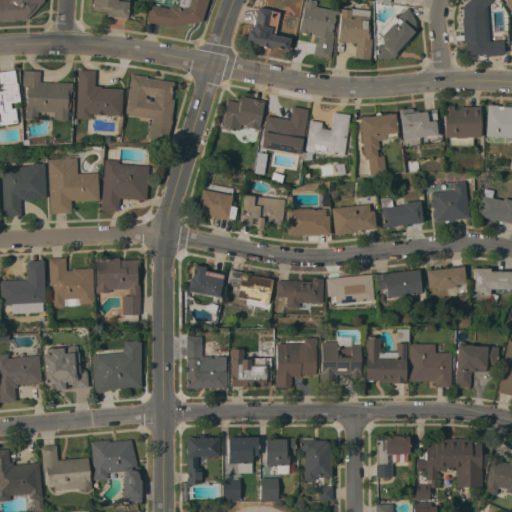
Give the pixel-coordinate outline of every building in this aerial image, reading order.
[(44,0),(26,19),(15,20),(15,21),(0,21),(0,0),(44,0)] [(91,0),(127,0),(127,2),(128,2),(127,17),(125,17),(125,19),(108,18),(108,16),(106,16),(106,11),(91,10),(91,0)] [(207,0),(201,21),(171,26),(145,21),(148,4),(169,8),(169,6),(177,5),(178,0),(207,0)] [(303,6),(304,0),(311,0),(315,1),(314,2),(315,2),(315,6),(334,10),(333,17),(335,18),(334,22),(332,22),(332,24),(333,25),(332,29),(331,29),(331,31),(333,32),(332,35),(333,35),(331,45),(332,45),(329,58),(312,55),(315,41),(317,41),(317,37),(313,36),(313,33),(308,32),(308,34),(305,34),(301,34),(301,33),(298,32),(303,6)] [(485,56),(485,54),(465,55),(464,40),(462,41),(461,17),(462,17),(461,6),(467,0),(492,0),(487,5),(489,40),(503,39),(504,52),(503,53),(503,55),(485,56)] [(511,0),(503,0),(508,10),(511,8),(511,0)] [(376,58),(376,45),(382,44),(382,38),(374,31),(378,28),(380,29),(392,15),(396,18),(407,6),(415,21),(415,30),(412,34),(413,35),(408,39),(409,40),(393,57),(376,58)] [(275,34),(290,37),(287,50),(272,47),(272,48),(255,44),(255,43),(245,41),(248,29),(252,30),(257,7),(272,10),(272,11),(279,12),(275,34)] [(340,13),(339,13),(340,8),(350,9),(350,8),(369,10),(367,26),(369,27),(368,38),(371,38),(369,59),(354,57),(355,43),(337,41),(340,13)] [(78,69),(95,70),(94,86),(100,86),(100,88),(122,89),(120,115),(89,113),(89,118),(77,118),(77,124),(72,123),(73,118),(76,118),(78,69)] [(0,71),(14,70),(16,83),(17,83),(19,101),(9,102),(10,108),(15,108),(17,122),(0,124),(0,71)] [(72,83),(71,91),(70,91),(69,108),(67,107),(67,119),(53,118),(53,112),(37,111),(36,118),(24,118),(25,108),(26,108),(27,85),(22,85),(23,70),(40,71),(39,81),(54,82),(72,83)] [(130,74),(146,76),(146,78),(173,82),(171,99),(173,99),(171,120),(172,120),(164,143),(146,137),(152,118),(125,115),(130,74)] [(256,140),(247,143),(239,141),(234,135),(221,132),(224,119),(222,119),(225,100),(238,102),(239,96),(263,101),(256,140)] [(511,106),(511,142),(485,141),(485,136),(484,136),(486,104),(497,105),(497,109),(502,109),(502,106),(511,106)] [(479,137),(472,137),(472,145),(449,145),(449,137),(443,137),(443,106),(445,106),(445,105),(451,105),(453,105),(453,109),(459,109),(459,106),(479,106),(479,137)] [(302,140),(300,139),(297,154),(285,152),(285,153),(271,151),(272,150),(261,148),(261,147),(260,147),(264,122),(265,115),(289,119),(291,106),(307,109),(302,140)] [(412,111),(417,110),(417,112),(423,111),(422,109),(435,108),(436,113),(435,113),(436,120),(437,119),(439,134),(438,134),(438,136),(430,137),(429,135),(418,136),(418,144),(404,145),(403,139),(402,139),(402,138),(401,138),(398,109),(412,108),(412,111)] [(342,155),(312,151),(312,153),(311,152),(310,159),(302,159),(302,156),(303,147),(304,147),(308,120),(321,122),(320,128),(329,129),(332,112),(349,114),(342,155)] [(384,173),(369,175),(367,159),(364,159),(361,136),(360,136),(359,130),(360,130),(358,116),(368,115),(368,116),(374,115),(374,114),(375,113),(376,112),(378,112),(379,113),(380,113),(380,114),(382,114),(381,113),(384,112),(384,114),(385,114),(385,113),(390,112),(390,113),(394,113),(396,131),(395,131),(396,136),(385,138),(386,139),(377,140),(378,148),(376,149),(376,156),(382,155),(384,173)] [(97,172),(98,200),(81,200),(81,199),(70,199),(70,212),(49,213),(47,159),(76,158),(77,173),(97,172)] [(104,159),(118,160),(118,163),(148,166),(145,200),(119,198),(118,211),(100,209),(104,159)] [(1,166),(30,165),(30,164),(44,163),(45,198),(20,199),(20,215),(3,216),(1,166)] [(335,164),(343,163),(344,173),(337,174),(335,164)] [(468,217),(434,221),(432,207),(430,207),(429,199),(431,199),(431,192),(453,190),(452,183),(464,181),(468,217)] [(212,191),(214,184),(232,188),(230,200),(232,201),(231,207),(235,207),(232,220),(209,216),(210,214),(197,212),(201,189),(212,191)] [(511,223),(476,215),(481,195),(482,195),(484,188),(493,190),(491,197),(502,200),(503,198),(511,200),(511,223)] [(281,224),(274,223),(274,224),(263,223),(262,229),(255,228),(256,218),(251,217),(250,224),(248,224),(248,225),(241,224),(241,223),(238,223),(240,207),(241,207),(243,196),(242,196),(243,193),(253,194),(253,195),(284,199),(281,224)] [(422,222),(383,227),(381,208),(380,198),(391,196),(392,206),(403,204),(403,202),(420,200),(422,222)] [(331,208),(368,204),(369,211),(373,210),(375,228),(353,230),(353,232),(334,234),(331,208)] [(329,234),(328,234),(328,235),(312,235),(312,234),(287,234),(287,209),(325,208),(325,215),(329,215),(329,234)] [(93,303),(79,303),(78,298),(63,299),(64,307),(50,308),(48,258),(65,257),(65,270),(71,270),(71,268),(92,268),(93,303)] [(138,259),(139,272),(136,272),(137,284),(139,284),(139,296),(139,314),(121,314),(122,295),(128,296),(128,288),(109,289),(109,292),(95,293),(95,286),(96,286),(95,261),(94,261),(94,258),(119,257),(119,260),(138,259)] [(0,279),(26,279),(26,261),(43,260),(45,312),(11,313),(10,305),(1,305),(0,292),(0,279)] [(187,291),(190,277),(191,277),(194,264),(205,267),(204,270),(223,274),(218,297),(187,291)] [(463,266),(465,283),(457,284),(457,286),(456,287),(456,286),(456,287),(436,289),(435,286),(428,287),(426,270),(463,266)] [(511,288),(489,288),(489,295),(479,295),(479,290),(472,290),(472,286),(471,286),(472,268),(490,268),(490,271),(511,271),(511,288)] [(272,279),(268,303),(259,301),(258,306),(246,304),(247,298),(237,296),(239,287),(226,284),(229,269),(243,271),(242,274),(251,276),(251,275),(272,279)] [(418,269),(421,293),(386,297),(385,288),(377,289),(375,274),(418,269)] [(371,274),(373,300),(335,303),(334,295),(327,296),(325,278),(371,274)] [(321,303),(298,302),(298,308),(286,307),(286,296),(275,296),(276,280),(311,281),(312,278),(322,278),(321,303)] [(495,303),(487,301),(492,293),(497,295),(495,303)] [(217,305),(215,313),(204,308),(205,305),(211,303),(217,305)] [(186,358),(185,358),(185,336),(200,335),(201,356),(220,355),(220,349),(227,349),(227,355),(225,355),(225,387),(186,388),(186,358)] [(299,374),(299,376),(290,376),(290,387),(278,387),(278,386),(274,386),(274,375),(275,375),(275,343),(302,343),(302,337),(315,337),(315,345),(314,345),(314,365),(315,365),(315,368),(314,368),(314,374),(299,374)] [(405,357),(404,357),(404,381),(405,380),(405,383),(403,383),(403,382),(392,383),(390,383),(390,381),(377,381),(377,379),(372,380),(371,380),(368,380),(367,379),(364,380),(364,337),(378,337),(378,352),(395,351),(395,342),(404,342),(405,357)] [(511,395),(496,391),(506,338),(511,342),(511,395)] [(121,352),(120,342),(137,341),(137,342),(140,341),(140,374),(140,387),(135,387),(127,387),(119,387),(112,389),(103,391),(93,395),(93,383),(91,355),(93,355),(121,352)] [(335,385),(319,385),(319,372),(320,372),(320,370),(319,370),(319,355),(320,355),(320,341),(336,341),(336,345),(349,345),(359,345),(359,373),(360,373),(360,378),(348,378),(348,374),(335,374),(335,385)] [(496,364),(484,363),(483,371),(472,370),(469,370),(469,387),(454,387),(455,369),(456,344),(458,341),(462,341),(463,343),(470,344),(470,345),(496,346),(496,364)] [(450,386),(434,387),(434,380),(408,380),(408,343),(433,343),(433,352),(449,351),(450,386)] [(79,373),(82,372),(82,370),(86,370),(87,387),(71,389),(70,384),(64,385),(64,389),(55,390),(55,388),(46,389),(42,354),(46,353),(46,348),(73,345),(74,346),(76,346),(77,352),(79,373)] [(230,386),(230,374),(230,359),(231,359),(231,348),(242,348),(242,357),(269,357),(269,376),(272,376),(272,381),(270,381),(270,386),(265,386),(265,387),(241,387),(241,386),(230,386)] [(38,355),(40,382),(16,384),(16,387),(13,387),(15,401),(0,401),(0,354),(7,353),(7,358),(38,355)] [(186,455),(186,437),(198,437),(198,435),(206,434),(206,437),(218,436),(219,456),(196,456),(197,467),(200,467),(200,482),(196,483),(191,483),(191,482),(189,483),(189,486),(184,486),(184,482),(186,482),(186,455)] [(257,436),(257,438),(257,454),(251,455),(251,472),(237,472),(237,462),(232,462),(232,464),(228,464),(228,462),(227,462),(227,437),(257,436)] [(408,436),(408,453),(405,453),(405,454),(401,454),(401,453),(391,453),(391,477),(375,477),(375,464),(375,439),(384,439),(384,436),(408,436)] [(294,437),(294,439),(294,454),(287,455),(288,470),(276,470),(276,464),(274,464),(274,463),(271,463),(271,466),(266,466),(266,464),(265,464),(265,463),(264,440),(264,438),(294,437)] [(314,477),(314,480),(303,480),(303,454),(299,454),(299,438),(301,438),(312,437),(312,438),(314,438),(314,440),(325,440),(325,442),(331,442),(331,476),(314,477)] [(436,470),(437,487),(430,487),(429,479),(424,479),(424,470),(415,470),(415,459),(425,459),(425,442),(432,442),(432,443),(434,443),(434,439),(470,438),(470,442),(480,442),(480,468),(481,468),(481,487),(455,487),(455,470),(436,470)] [(90,441),(108,439),(108,441),(130,439),(139,479),(140,479),(141,501),(123,501),(123,476),(124,475),(124,470),(107,472),(107,478),(93,479),(90,441)] [(87,457),(89,481),(90,481),(91,488),(78,490),(78,488),(54,490),(54,486),(47,486),(46,471),(42,471),(40,446),(55,444),(57,460),(87,457)] [(0,448),(7,448),(9,462),(12,462),(12,464),(38,462),(42,510),(34,511),(33,498),(28,498),(28,493),(9,495),(9,500),(0,500),(0,448)] [(511,492),(505,491),(505,492),(496,490),(496,493),(483,491),(491,456),(502,459),(501,461),(508,462),(510,457),(511,458),(511,492)] [(238,478),(239,499),(221,499),(221,478),(238,478)] [(277,499),(259,499),(259,498),(259,478),(277,478),(277,499)] [(429,499),(411,499),(411,484),(428,484),(429,499)] [(331,499),(317,500),(317,486),(331,486),(331,499)] [(412,511),(412,502),(434,502),(434,511),(412,511)] [(375,511),(375,503),(391,503),(391,511),(375,511)]
